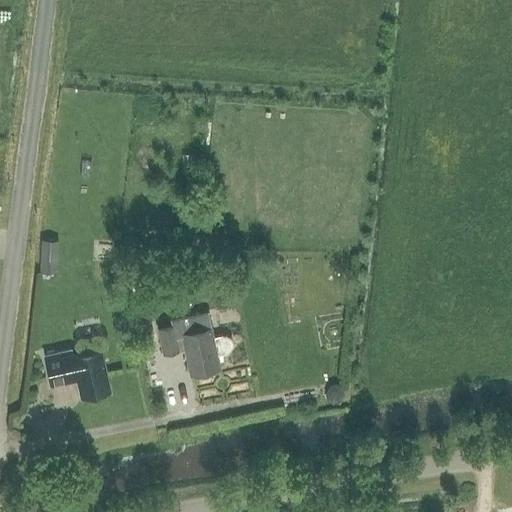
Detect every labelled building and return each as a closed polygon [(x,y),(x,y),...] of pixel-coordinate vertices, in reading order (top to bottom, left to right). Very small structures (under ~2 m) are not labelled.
[(191,236),(168,236),(168,254),(191,254),(191,236)] [(39,272),(57,272),(58,240),(41,240),(39,272)] [(122,272),(132,310),(143,308),(133,270),(122,272)] [(208,311),(178,318),(170,320),(171,324),(159,326),(165,353),(185,349),(191,375),(221,368),(218,353),(225,352),(229,349),(232,346),(232,342),(230,338),(226,335),(222,335),(214,337),(208,311)] [(154,337),(148,312),(135,315),(140,340),(154,337)] [(102,348),(73,355),(71,348),(44,355),(51,387),(78,381),(82,398),(112,391),(102,348)]
